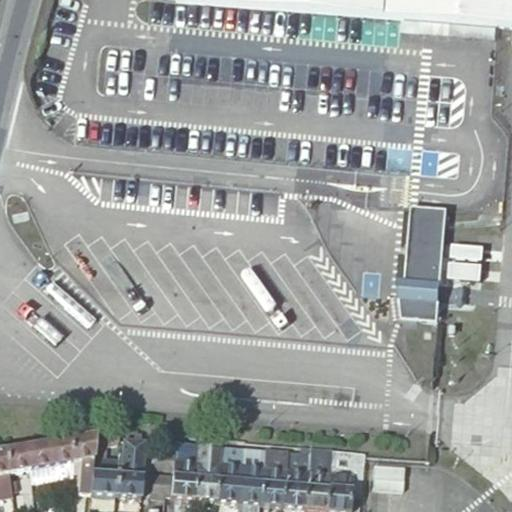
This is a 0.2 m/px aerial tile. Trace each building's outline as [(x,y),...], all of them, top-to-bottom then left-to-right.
[(511,0),(175,0),(176,4),(511,30),(511,0)] [(404,286),(439,289),(446,213),(411,210),(404,286)] [(396,285),(399,300),(438,303),(439,289),(404,286),(396,285)] [(438,303),(399,300),(401,321),(437,324),(438,303)] [(116,443),(116,431),(96,435),(95,451),(116,448),(116,443)] [(95,451),(96,435),(68,440),(69,466),(83,463),(94,461),(95,451)] [(69,466),(68,440),(44,445),(49,469),(69,466)] [(139,444),(138,444),(133,444),(128,444),(122,443),(121,459),(119,459),(119,465),(142,467),(143,461),(144,445),(139,444)] [(49,469),(44,445),(23,449),(28,474),(49,469)] [(196,450),(196,448),(174,446),(173,453),(172,465),(194,467),(196,450)] [(7,477),(28,474),(23,449),(3,453),(7,477)] [(219,452),(196,450),(194,467),(217,469),(219,452)] [(240,451),(219,450),(219,452),(217,469),(239,471),(240,451)] [(331,478),(333,452),(310,450),(310,457),(309,477),(331,478)] [(172,465),(173,453),(154,451),(152,471),(171,472),(172,465)] [(263,453),(240,451),(239,471),(261,473),(263,453)] [(359,503),(362,459),(362,455),(333,452),(331,478),(349,480),(348,501),(359,503)] [(285,475),(286,455),(263,453),(261,473),(285,475)] [(309,477),(310,457),(286,455),(285,475),(282,510),(286,510),(304,511),(306,511),(307,511),(309,477)] [(81,498),(91,498),(94,462),(94,461),(83,463),(81,498)] [(116,501),(119,465),(94,462),(91,498),(116,501)] [(140,503),(142,467),(119,465),(116,501),(140,503)] [(169,501),(192,503),(194,467),(172,465),(171,472),(171,479),(169,498),(169,501)] [(194,467),(192,503),(215,505),(217,469),(194,467)] [(217,469),(215,505),(236,506),(239,471),(217,469)] [(239,471),(236,506),(258,508),(261,473),(239,471)] [(272,509),(282,510),(285,475),(261,473),(258,508),(272,509)] [(7,477),(0,478),(0,501),(11,499),(9,489),(7,477)] [(164,498),(169,498),(171,479),(151,477),(149,497),(164,498)] [(328,511),(331,478),(309,477),(307,511),(306,511),(328,511)] [(349,480),(331,478),(328,511),(347,511),(348,501),(349,480)]
